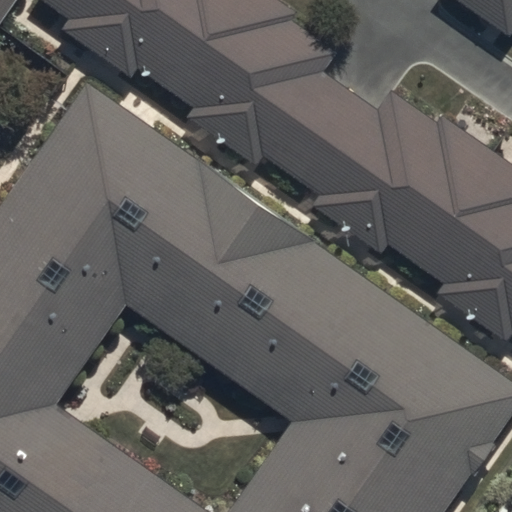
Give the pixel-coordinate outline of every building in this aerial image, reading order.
[(0,0),(0,17),(11,0),(0,0)] [(511,146),(298,0),(33,0),(511,339),(511,146)] [(511,0),(447,0),(511,49),(511,0)] [(0,174),(0,357),(49,390),(122,294),(290,411),(222,505),(232,511),(427,511),(511,396),(511,374),(81,74),(0,174)] [(0,511),(232,511),(222,505),(49,390),(0,357),(0,511)]
